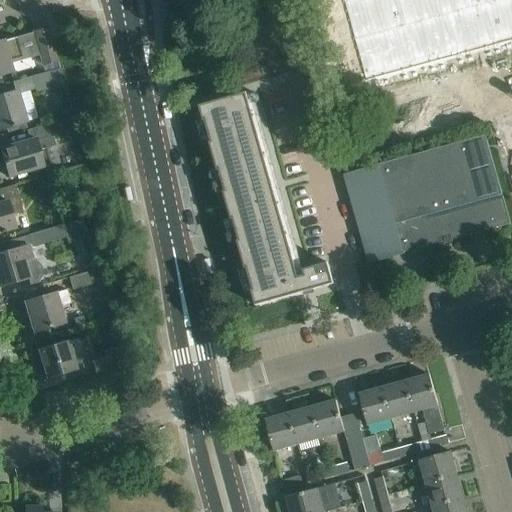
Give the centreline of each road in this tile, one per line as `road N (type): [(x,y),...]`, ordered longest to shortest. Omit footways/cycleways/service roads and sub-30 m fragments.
road 1 (secondary): [(200,391),(124,0)]
road 2 (residential): [(200,391),(455,320)]
road 3 (residential): [(455,320),(507,511)]
road 4 (residential): [(16,458),(200,391)]
road 5 (secondary): [(228,511),(200,391)]
